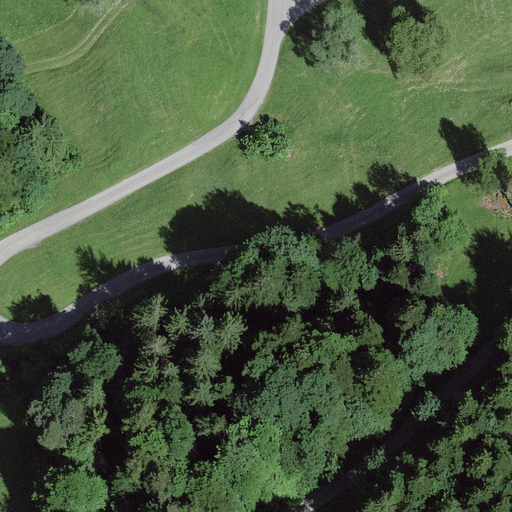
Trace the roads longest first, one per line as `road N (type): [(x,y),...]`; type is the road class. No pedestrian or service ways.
road 1 (unclassified): [(0,322),(50,329),(160,268),(339,233),(511,150)]
road 2 (unclassified): [(286,0),(268,98),(245,127),(38,229),(0,256)]
road 3 (unclassified): [(511,342),(321,511)]
